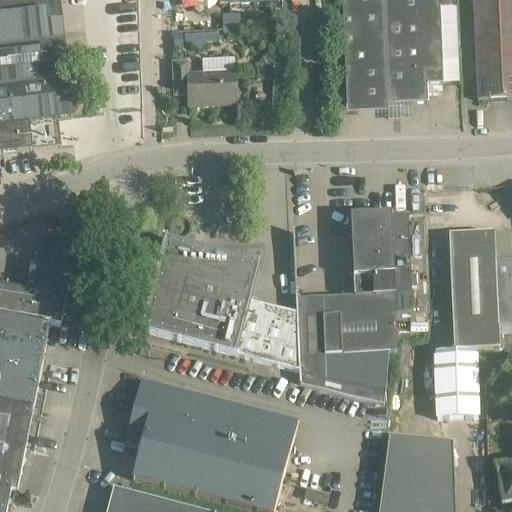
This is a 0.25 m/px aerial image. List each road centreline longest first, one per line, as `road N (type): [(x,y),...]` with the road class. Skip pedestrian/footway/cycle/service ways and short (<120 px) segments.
road 1 (unclassified): [(138,166),(194,156),(511,145)]
road 2 (unclassified): [(51,511),(138,166)]
road 3 (unclassified): [(0,209),(138,166)]
